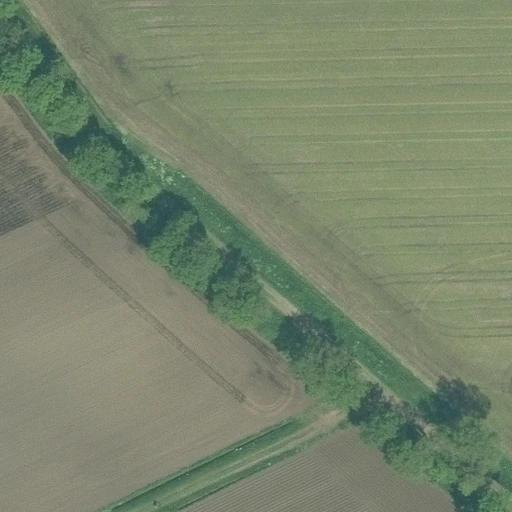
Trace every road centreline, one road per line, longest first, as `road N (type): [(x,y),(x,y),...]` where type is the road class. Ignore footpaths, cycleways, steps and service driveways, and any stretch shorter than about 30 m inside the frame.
road 1 (track): [(504,511),(151,200),(0,7)]
road 2 (track): [(372,394),(330,425),(145,511)]
